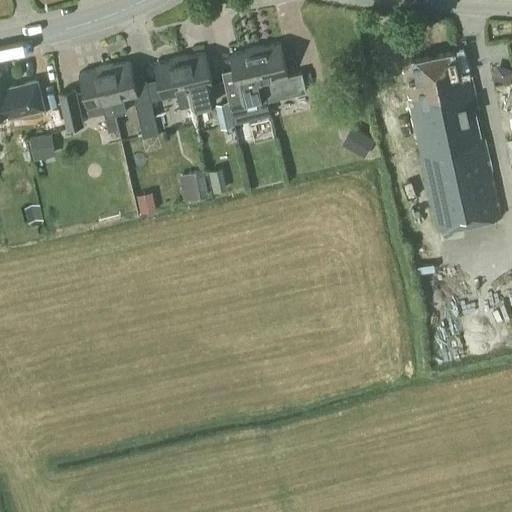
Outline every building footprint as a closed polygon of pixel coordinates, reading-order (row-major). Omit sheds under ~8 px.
[(266,94),(267,95),(268,99),(306,90),(302,71),(288,75),(280,41),(261,45),(260,43),(255,44),(266,94)] [(266,94),(255,44),(249,46),(250,48),(230,53),(234,67),(222,70),(230,103),(266,94)] [(438,227),(501,214),(470,74),(460,76),(454,49),(413,58),(418,80),(409,82),(411,95),(409,96),(438,227)] [(192,109),(217,103),(205,50),(185,55),(185,53),(179,54),(191,104),(192,109)] [(191,104),(179,54),(174,55),(174,57),(155,62),(163,96),(177,92),(180,106),(191,104)] [(110,61),(104,63),(116,113),(127,110),(123,96),(133,94),(143,135),(159,131),(149,90),(138,93),(130,59),(110,64),(110,61)] [(119,127),(116,113),(104,63),(99,64),(99,66),(80,71),(90,114),(104,110),(108,129),(119,127)] [(0,111),(8,110),(9,115),(44,106),(37,79),(6,87),(2,70),(0,70),(0,111)] [(404,95),(401,83),(387,86),(390,97),(404,95)] [(84,123),(76,87),(59,91),(67,127),(84,123)] [(368,100),(366,90),(353,93),(355,103),(368,100)] [(61,126),(57,111),(42,115),(46,130),(61,126)] [(375,137),(351,124),(341,142),(365,156),(375,137)] [(29,138),(29,139),(34,159),(56,154),(51,133),(29,138)] [(212,189),(229,185),(225,165),(207,168),(212,189)] [(187,172),(193,197),(208,194),(203,168),(197,170),(187,172)] [(137,194),(141,212),(156,209),(152,190),(137,194)]
